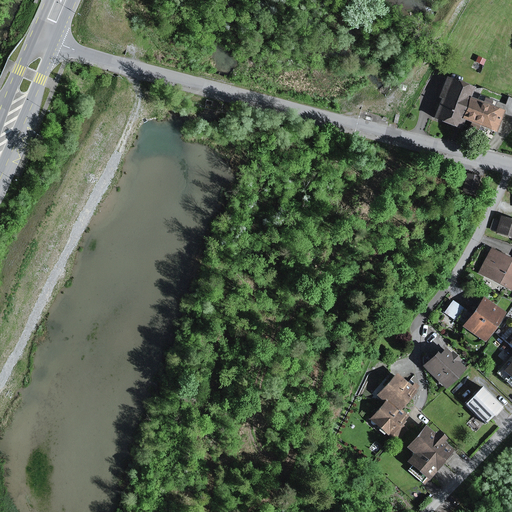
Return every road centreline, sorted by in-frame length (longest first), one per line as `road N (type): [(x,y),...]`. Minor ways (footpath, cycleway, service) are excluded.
road 1 (residential): [(46,40),(511,163)]
road 2 (track): [(0,387),(130,125),(137,95),(131,63)]
road 3 (residential): [(511,163),(459,271),(422,319),(417,363),(424,395),(413,418)]
road 4 (residential): [(429,511),(511,424)]
